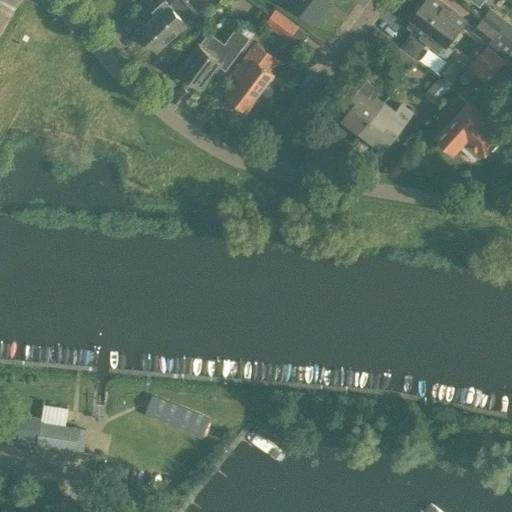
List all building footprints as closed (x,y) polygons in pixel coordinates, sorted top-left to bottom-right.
[(188,22),(187,21),(196,13),(184,0),(171,0),(169,3),(166,0),(164,0),(153,10),(156,14),(137,31),(142,35),(141,40),(146,46),(152,46),(156,51),(188,22)] [(287,0),(286,2),(315,23),(325,9),(321,6),(325,0),(287,0)] [(466,20),(439,0),(425,0),(411,19),(446,46),(466,20)] [(500,32),(488,45),(488,47),(505,62),(511,51),(511,40),(500,32),(508,21),(490,8),(482,19),(500,32)] [(275,9),(265,23),(288,40),(290,38),(300,46),(308,36),(297,28),(298,26),(275,9)] [(482,19),(472,33),(488,45),(500,32),(482,19)] [(179,71),(201,87),(219,65),(225,70),(249,38),(236,29),(224,45),(208,32),(179,71)] [(278,62),(255,44),(232,74),(239,80),(226,98),(245,113),(274,75),(270,72),(278,62)] [(415,60),(397,47),(389,58),(406,71),(415,60)] [(487,83),(505,62),(488,47),(469,68),(487,83)] [(437,68),(447,79),(463,65),(453,54),(437,68)] [(337,115),(360,133),(383,102),(371,93),(377,86),(366,77),(337,115)] [(433,103),(448,87),(438,79),(423,95),(433,103)] [(462,97),(452,108),(458,113),(436,136),(454,153),(464,143),(479,157),(502,133),(468,101),(468,102),(462,97)] [(395,111),(383,102),(360,133),(382,151),(412,113),(401,104),(395,111)] [(209,419),(152,396),(147,408),(144,415),(201,438),(209,419)] [(39,446),(82,453),(86,429),(41,422),(41,418),(21,415),(17,439),(37,442),(37,446),(39,446)] [(125,482),(127,466),(102,463),(100,479),(125,482)]
